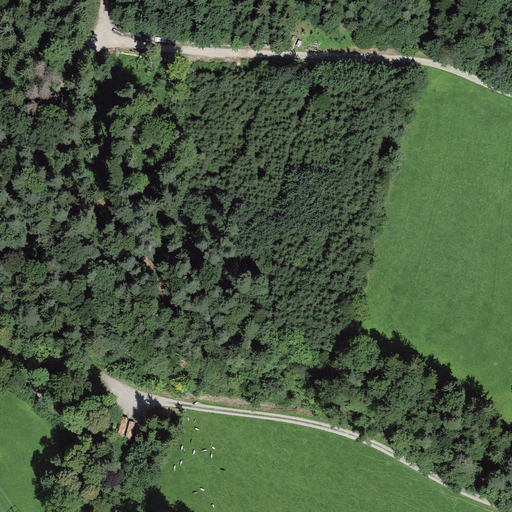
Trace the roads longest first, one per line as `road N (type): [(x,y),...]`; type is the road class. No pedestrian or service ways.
road 1 (track): [(106,37),(411,59),(511,90)]
road 2 (track): [(511,510),(321,425),(132,396)]
road 3 (track): [(0,132),(32,118),(106,37)]
